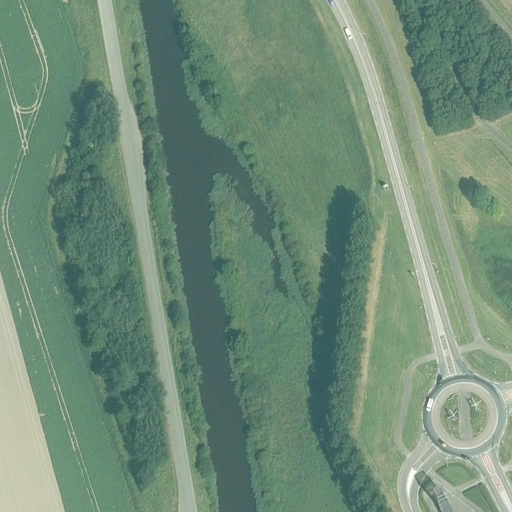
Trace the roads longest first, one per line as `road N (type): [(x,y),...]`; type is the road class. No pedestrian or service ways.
road 1 (unclassified): [(185,511),(104,0)]
road 2 (primary): [(436,313),(378,107),(335,0)]
